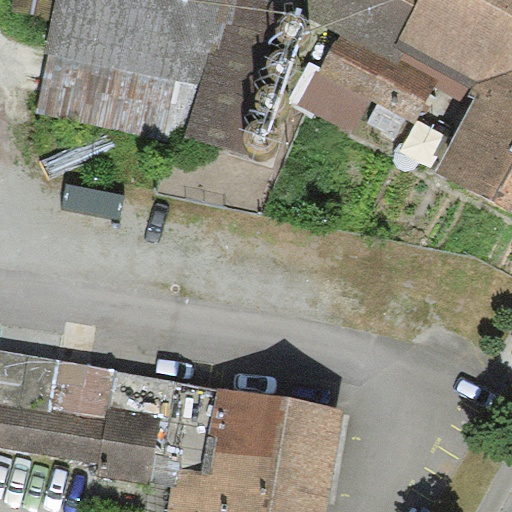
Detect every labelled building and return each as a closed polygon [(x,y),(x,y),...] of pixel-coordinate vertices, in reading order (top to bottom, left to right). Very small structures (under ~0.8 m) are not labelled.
[(61,0),(13,0),(11,15),(57,25),(61,0)] [(306,23),(237,0),(61,0),(57,25),(39,115),(184,143),(268,158),(306,23)] [(434,177),(511,219),(511,0),(311,0),(303,16),(337,35),(401,70),(404,64),(439,83),(436,89),(459,102),(466,89),(473,93),(468,102),(474,105),(434,177)] [(401,70),(337,35),(297,111),(353,139),(371,103),(417,126),(436,89),(439,83),(404,64),(401,70)] [(324,511),(328,494),(342,412),(11,354),(8,375),(0,373),(0,451),(92,467),(89,484),(184,500),(181,511),(324,511)]
